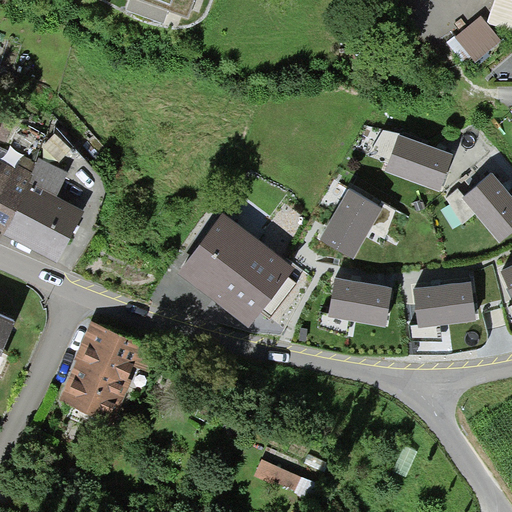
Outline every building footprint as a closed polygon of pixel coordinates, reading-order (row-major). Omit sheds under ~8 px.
[(174,0),(174,2),(189,9),(192,0),(174,0)] [(511,0),(495,0),(488,23),(511,30),(511,0)] [(481,16),(457,37),(477,59),(501,38),(481,16)] [(0,114),(0,140),(5,143),(14,120),(0,114)] [(370,157),(390,165),(400,138),(401,136),(383,131),(370,157)] [(440,152),(400,138),(390,165),(387,173),(440,193),(453,157),(440,152)] [(42,162),(35,175),(5,235),(4,238),(56,266),(84,215),(54,199),(67,175),(42,162)] [(0,232),(5,235),(35,175),(18,166),(16,171),(0,163),(0,232)] [(465,198),(463,200),(475,214),(500,243),(511,233),(511,195),(493,174),(465,198)] [(462,226),(475,214),(463,200),(465,198),(459,190),(447,200),(462,226)] [(380,211),(350,194),(329,230),(322,244),(353,262),(370,233),(382,212),(380,211)] [(382,212),(370,233),(385,241),(395,213),(383,206),(380,211),(382,212)] [(224,220),(181,276),(250,329),(294,273),(240,232),(224,220)] [(511,267),(502,272),(511,296),(511,267)] [(353,283),(336,280),(329,316),(329,320),(351,324),(388,331),(395,291),(353,283)] [(409,325),(411,340),(442,340),(440,326),(477,322),(472,283),(437,288),(414,291),(418,324),(409,325)] [(0,361),(18,321),(0,313),(0,361)] [(349,341),(351,324),(329,320),(329,316),(321,315),(319,330),(349,341)] [(77,361),(60,403),(114,425),(133,378),(130,377),(134,367),(151,374),(161,350),(90,321),(74,360),(77,361)] [(262,460),(254,477),(295,494),(302,478),(262,460)]
